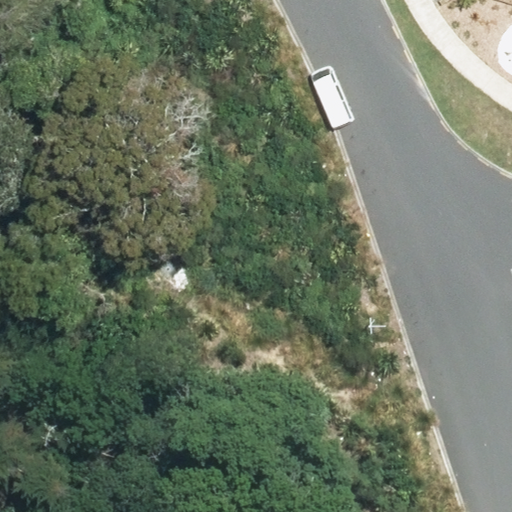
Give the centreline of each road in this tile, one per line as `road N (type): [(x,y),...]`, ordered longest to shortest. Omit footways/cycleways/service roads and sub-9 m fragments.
road 1 (residential): [(347,0),(453,274)]
road 2 (residential): [(453,274),(511,458)]
